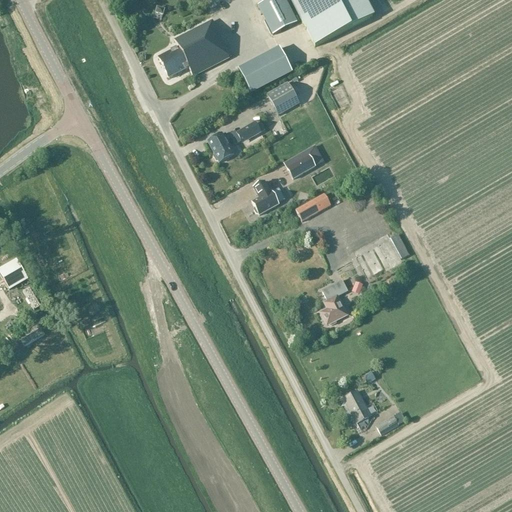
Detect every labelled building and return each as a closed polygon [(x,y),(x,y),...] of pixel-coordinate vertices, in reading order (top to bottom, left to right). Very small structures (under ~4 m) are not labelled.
[(273,36),(297,23),(284,0),(271,0),(258,7),(273,36)] [(362,0),(289,0),(315,48),(372,19),(362,0)] [(162,20),(163,16),(164,11),(157,8),(156,14),(155,14),(154,19),(159,20),(159,19),(162,20)] [(192,79),(229,59),(212,22),(175,42),(178,50),(159,60),(169,80),(188,70),(192,79)] [(288,73),(273,47),(237,68),(251,94),(288,73)] [(287,85),(267,97),(272,106),(278,117),(299,106),(292,94),(287,85)] [(349,89),(344,91),(343,89),(335,93),(339,101),(352,95),(349,89)] [(276,115),(270,104),(260,110),(266,121),(276,115)] [(236,134),(241,142),(252,136),(253,138),(260,134),(255,124),(236,134)] [(222,135),(208,143),(214,156),(213,158),(216,162),(218,163),(219,164),(233,157),(222,135)] [(338,168),(351,163),(347,153),(334,158),(338,168)] [(309,158),(287,170),(293,181),(315,169),(309,158)] [(269,194),(263,184),(253,189),(259,199),(252,203),(255,209),(254,211),(256,215),(258,215),(259,217),(277,207),(270,193),(269,194)] [(330,208),(327,202),(324,196),(296,212),(302,223),(330,208)] [(398,236),(389,240),(400,261),(409,257),(398,236)] [(17,261),(0,270),(0,275),(9,291),(27,280),(17,261)] [(342,282),(321,292),(326,302),(322,304),(326,310),(318,314),(326,328),(329,327),(332,328),(336,325),(336,323),(348,317),(338,298),(348,293),(342,282)] [(358,296),(362,286),(356,283),(352,293),(358,296)] [(370,372),(364,376),(368,383),(374,379),(370,372)] [(370,419),(365,409),(357,393),(343,401),(352,416),(357,426),(370,419)] [(381,437),(398,427),(393,418),(375,428),(381,437)]
